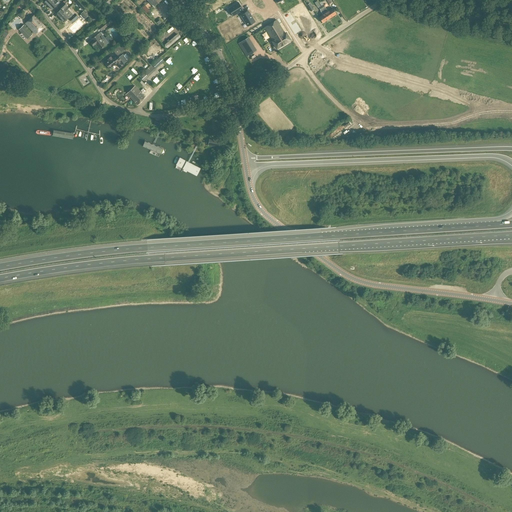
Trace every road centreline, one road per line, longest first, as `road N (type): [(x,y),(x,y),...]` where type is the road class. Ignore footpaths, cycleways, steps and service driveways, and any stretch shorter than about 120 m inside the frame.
road 1 (motorway): [(0,279),(164,257),(480,236)]
road 2 (motorway): [(450,227),(147,247),(0,267)]
road 3 (secondary): [(493,299),(349,277),(259,207),(246,170)]
road 4 (motorway): [(511,147),(244,158)]
road 5 (motorway): [(246,170),(485,157),(511,164)]
road 6 (residential): [(235,104),(156,116),(111,103),(28,0)]
road 7 (track): [(314,45),(511,109)]
